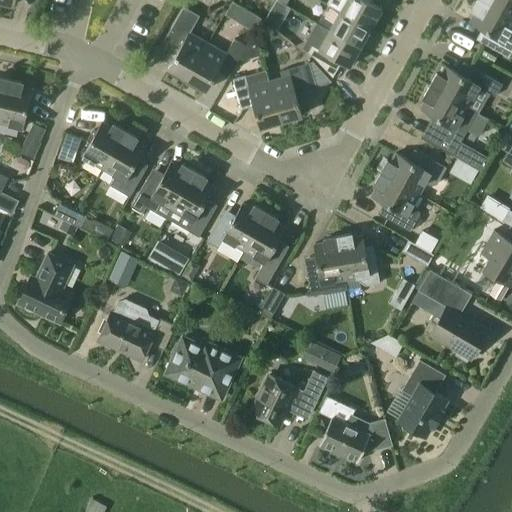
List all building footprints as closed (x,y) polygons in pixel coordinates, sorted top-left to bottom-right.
[(271,10),(280,15),(286,6),(276,0),(271,10)] [(382,9),(371,3),(372,0),(328,0),(327,3),(328,3),(327,5),(340,12),(341,12),(371,29),(382,9)] [(511,17),(481,0),(478,0),(473,11),(476,13),(471,22),(490,33),(484,44),(509,58),(511,53),(511,17)] [(511,0),(481,0),(511,17),(511,0)] [(226,14),(238,21),(245,9),(233,1),(226,14)] [(188,80),(208,43),(190,33),(200,16),(184,7),(164,41),(179,50),(169,69),(188,80)] [(330,31),(361,48),(371,29),(341,12),(340,12),(330,31)] [(262,54),(255,31),(247,46),(240,58),(242,60),(262,54)] [(333,77),(341,62),(350,67),(361,48),(330,31),(320,49),(311,44),(307,52),(333,77)] [(234,38),(225,53),(208,43),(188,80),(207,91),(218,71),(228,77),(246,45),(234,38)] [(309,64),(316,87),(332,82),(313,62),(309,64)] [(309,64),(289,69),(281,72),(283,78),(270,82),(281,122),(303,116),(296,92),(316,87),(309,64)] [(437,74),(430,86),(478,113),(490,93),(497,97),(503,85),(471,67),(465,77),(446,67),(441,76),(437,74)] [(242,109),(254,105),(260,128),(281,122),(270,82),(249,88),(244,75),(232,78),(242,109)] [(0,115),(9,80),(0,77),(0,115)] [(9,80),(0,115),(0,122),(23,128),(32,89),(21,87),(22,83),(9,80)] [(478,113),(430,86),(423,98),(427,100),(422,110),(441,120),(431,138),(455,151),(467,130),(478,137),(488,120),(478,114),(478,113)] [(33,123),(20,151),(32,156),(45,129),(33,123)] [(104,169),(126,131),(114,124),(112,128),(102,123),(82,157),(104,169)] [(145,172),(134,166),(145,147),(136,142),(138,138),(126,131),(104,169),(124,181),(118,191),(130,198),(145,172)] [(511,135),(504,131),(496,145),(511,154),(511,135)] [(72,163),(80,139),(66,134),(58,158),(72,163)] [(388,161),(381,173),(419,195),(426,184),(430,186),(436,184),(446,167),(422,154),(416,165),(397,154),(391,163),(388,161)] [(471,181),(478,169),(457,157),(451,170),(471,181)] [(146,208),(167,219),(195,171),(183,165),(181,168),(171,163),(160,181),(150,175),(131,207),(143,214),(146,208)] [(195,171),(167,219),(187,231),(199,238),(214,212),(203,206),(214,187),(205,182),(207,178),(195,171)] [(8,177),(0,173),(0,188),(2,190),(8,177)] [(419,195),(381,173),(374,185),(378,187),(372,197),(391,208),(385,218),(411,233),(418,221),(420,215),(418,208),(414,205),(419,195)] [(18,201),(2,193),(0,198),(0,207),(12,214),(18,201)] [(511,210),(508,209),(488,197),(482,209),(511,226),(511,210)] [(55,216),(77,227),(80,228),(87,215),(61,203),(55,216)] [(224,239),(244,251),(266,213),(254,206),(252,209),(243,204),(232,223),(221,217),(207,242),(219,249),(224,239)] [(266,213),(244,251),(264,263),(255,279),(267,286),(285,254),(275,248),(286,229),(276,223),(278,220),(266,213)] [(89,232),(94,222),(85,218),(80,228),(89,232)] [(483,271),(497,280),(489,293),(501,300),(509,287),(511,288),(511,240),(495,231),(481,254),(490,259),(483,271)] [(373,247),(365,248),(363,237),(352,239),(352,235),(338,237),(345,281),(359,278),(359,281),(365,280),(366,285),(380,283),(373,247)] [(316,256),(304,259),(310,295),(346,289),(345,281),(338,237),(324,239),(325,243),(314,245),(316,256)] [(401,252),(427,266),(434,253),(408,240),(401,252)] [(178,274),(186,261),(156,244),(148,259),(178,274)] [(121,251),(113,269),(129,277),(138,259),(121,251)] [(32,277),(19,304),(59,323),(72,295),(61,290),(73,265),(49,253),(37,279),(32,277)] [(418,291),(442,304),(454,284),(429,270),(418,291)] [(403,278),(389,303),(400,309),(414,284),(403,278)] [(270,319),(284,294),(273,287),(258,312),(270,319)] [(431,336),(457,351),(454,356),(465,362),(468,358),(472,360),(488,331),(447,307),(431,336)] [(164,350),(176,326),(160,319),(154,331),(112,311),(98,341),(141,361),(150,344),(164,350)] [(396,356),(403,344),(388,335),(372,342),(396,356)] [(221,399),(240,359),(204,342),(202,347),(183,338),(167,373),(221,399)] [(334,368),(340,356),(328,350),(322,362),(334,368)] [(417,436),(420,434),(426,437),(432,427),(434,428),(443,412),(441,411),(448,400),(436,393),(446,376),(420,361),(420,384),(398,421),(404,425),(403,428),(417,436)] [(300,403),(302,398),(316,404),(328,378),(314,371),(304,392),(297,388),(270,375),(252,413),(279,426),(291,399),(300,403)] [(386,420),(370,425),(350,414),(346,424),(333,418),(320,445),(358,463),(362,454),(377,450),(393,446),(386,420)] [(104,511),(107,506),(92,498),(85,511),(104,511)]
